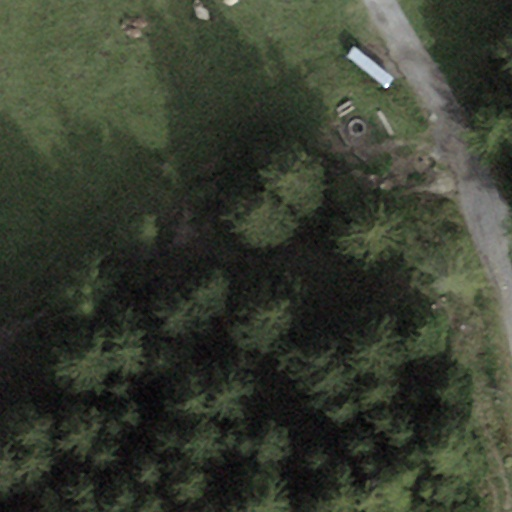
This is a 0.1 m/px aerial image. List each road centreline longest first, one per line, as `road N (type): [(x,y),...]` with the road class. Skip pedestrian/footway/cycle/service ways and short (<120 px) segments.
road 1 (track): [(471,183),(377,0)]
road 2 (track): [(511,342),(471,183)]
